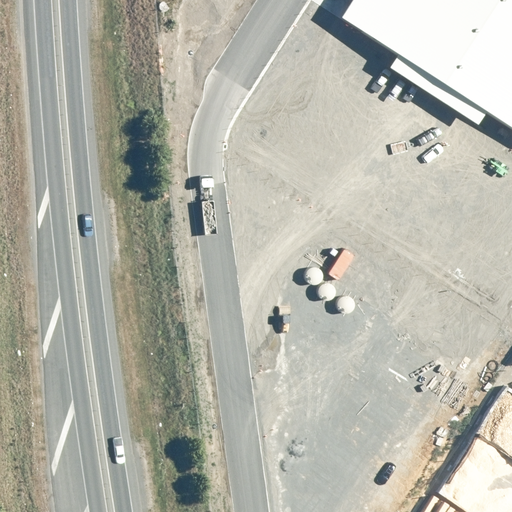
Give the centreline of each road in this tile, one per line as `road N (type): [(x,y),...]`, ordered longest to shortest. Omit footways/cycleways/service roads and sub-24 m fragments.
road 1 (trunk): [(104,511),(36,0)]
road 2 (trunk): [(69,0),(128,511)]
